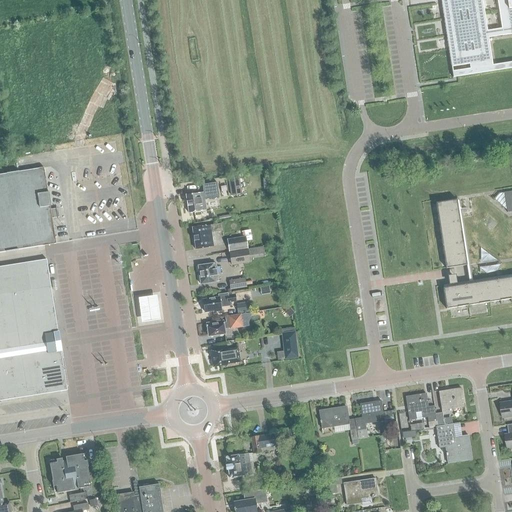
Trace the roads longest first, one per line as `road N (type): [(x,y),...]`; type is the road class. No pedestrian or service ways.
road 1 (tertiary): [(188,389),(125,0)]
road 2 (residential): [(213,407),(476,367)]
road 3 (unclassified): [(24,436),(169,415)]
